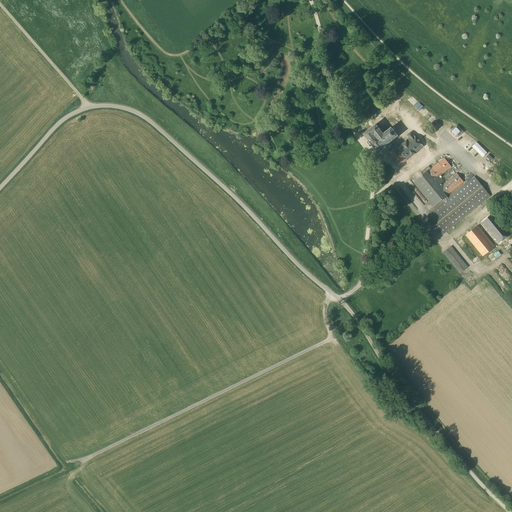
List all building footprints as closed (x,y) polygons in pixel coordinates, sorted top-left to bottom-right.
[(364,134),(377,152),(397,136),(391,128),(383,134),(375,125),(364,134)] [(389,152),(400,165),(423,146),(414,134),(413,135),(411,132),(407,135),(409,138),(397,148),(396,146),(389,152)] [(487,169),(492,165),(481,153),(476,158),(487,169)] [(426,216),(442,235),(490,196),(474,177),(448,198),(446,196),(463,182),(456,173),(444,183),(439,177),(451,167),(444,158),(431,169),(428,166),(421,173),(423,175),(414,182),(433,207),(442,200),(444,202),(426,216)] [(482,222),(499,244),(511,234),(499,220),(502,217),(502,216),(497,210),(482,222)] [(465,235),(482,257),(495,247),(478,226),(465,235)] [(443,253),(459,274),(468,267),(451,246),(443,253)] [(416,266),(424,260),(419,253),(411,259),(416,266)] [(416,267),(418,269),(426,263),(424,261),(416,267)] [(425,275),(428,278),(437,272),(434,268),(425,275)]
